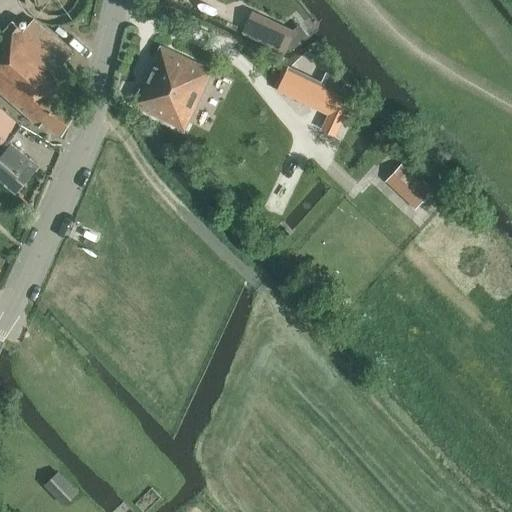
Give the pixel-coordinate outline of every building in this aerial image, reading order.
[(244,29),(285,49),(295,31),(253,10),(244,29)] [(298,30),(307,35),(313,23),(303,18),(298,30)] [(0,36),(0,91),(39,126),(43,121),(61,135),(76,110),(58,96),(76,75),(63,64),(73,53),(34,19),(23,31),(13,22),(0,36)] [(132,104),(184,129),(213,70),(160,45),(132,104)] [(276,93),(311,108),(332,61),(305,50),(287,69),(276,93)] [(320,128),(336,136),(353,101),(336,93),(320,128)] [(0,149),(21,124),(0,106),(0,149)] [(0,157),(0,176),(17,190),(37,166),(11,144),(0,157)] [(387,177),(418,205),(432,190),(403,162),(387,177)] [(45,484),(64,503),(76,491),(57,472),(45,484)] [(136,503),(144,511),(146,511),(161,497),(152,488),(136,503)]
